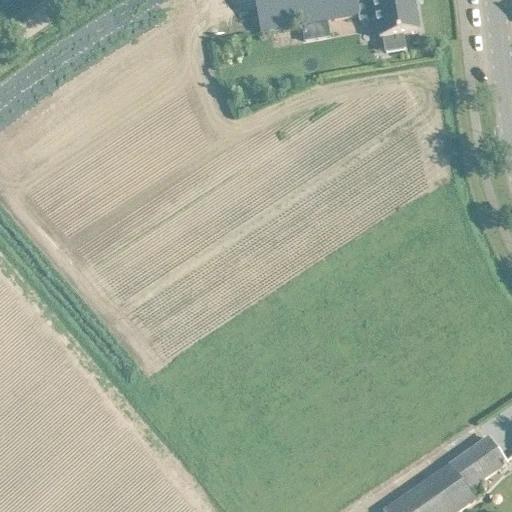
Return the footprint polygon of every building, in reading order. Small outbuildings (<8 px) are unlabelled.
[(357,0),(254,0),(261,36),(359,19),(357,7),(359,7),(357,0)] [(372,0),(374,4),(359,7),(357,7),(359,19),(360,25),(376,22),(380,42),(384,41),(386,55),(405,52),(403,38),(420,35),(414,0),(372,0)] [(381,68),(405,67),(404,55),(381,56),(381,68)] [(489,441),(387,511),(464,511),(475,504),(468,495),(507,466),(489,441)] [(199,494),(209,490),(202,474),(192,478),(199,494)]
